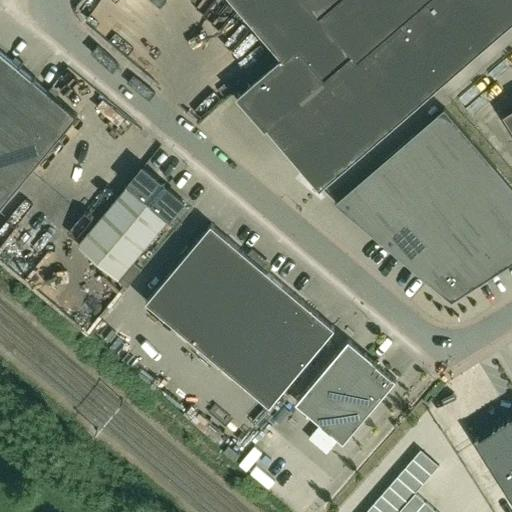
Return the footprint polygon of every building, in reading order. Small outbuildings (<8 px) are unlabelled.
[(233,0),(284,59),(299,47),(325,77),(353,53),(358,60),(427,0),(233,0)] [(511,0),(427,0),(358,60),(353,53),(325,77),(299,47),(284,59),(241,97),(320,189),(511,23),(511,0)] [(0,120),(35,78),(32,78),(0,50),(0,120)] [(36,78),(35,78),(0,120),(0,209),(78,115),(36,81),(36,78)] [(511,185),(445,108),(335,203),(452,301),(511,263),(511,185)] [(144,168),(122,194),(78,245),(118,279),(184,201),(144,168)] [(335,328),(212,224),(147,302),(270,406),(335,328)] [(135,261),(119,279),(127,285),(142,267),(135,261)] [(349,339),(297,402),(344,442),(397,379),(366,353),(365,353),(349,339)] [(511,418),(510,420),(509,418),(491,420),(486,412),(485,412),(496,429),(477,441),(511,495),(511,418)] [(424,447),(366,511),(443,511),(418,490),(442,463),(424,447)]
